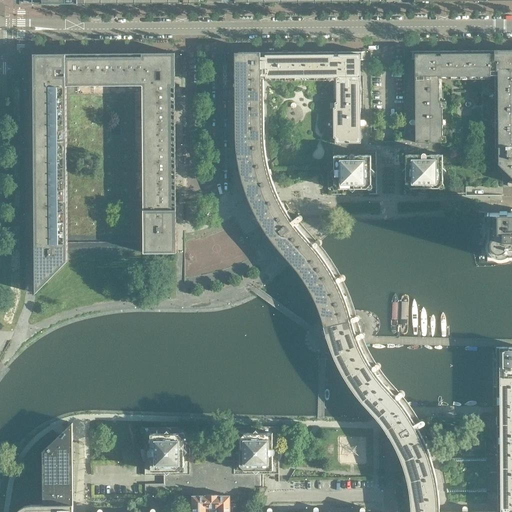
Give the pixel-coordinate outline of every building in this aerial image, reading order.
[(442,137),(442,107),(441,107),(440,107),(440,103),(440,102),(439,102),(439,76),(441,76),(490,76),(494,75),(495,161),(504,170),(511,178),(511,50),(494,50),(494,61),(490,61),(490,51),(440,51),(440,60),(436,60),(436,51),(411,51),(411,59),(415,59),(415,85),(417,85),(417,94),(415,94),(415,113),(418,113),(418,120),(415,120),(415,125),(418,125),(418,129),(418,131),(415,131),(415,143),(441,143),(441,141),(440,141),(440,137),(442,137)] [(65,253),(64,81),(143,80),(145,245),(173,243),(173,52),(33,51),(37,277),(65,253)] [(276,190),(272,181),(269,170),(267,164),(266,155),(265,146),(263,79),(263,77),(265,76),(265,77),(336,77),(336,103),(335,103),(335,108),(333,108),(333,138),(335,138),(335,143),(360,143),(360,132),(357,132),(357,125),(360,125),(360,120),(357,120),(357,114),(360,114),(360,94),(358,94),(358,85),(360,85),(360,60),(363,60),(363,52),(339,52),(339,61),(334,61),(334,52),(265,52),(265,61),(260,61),(260,52),(238,52),(239,124),(239,139),(240,149),(241,159),(243,169),(245,177),(248,189),(251,198),(252,199),(254,203),(281,202),(280,199),(276,190)] [(446,171),(442,168),(442,155),(429,155),(429,152),(430,152),(430,151),(426,151),(426,155),(421,155),(421,152),(418,152),(418,155),(405,155),(405,168),(402,171),(405,175),(405,183),(406,183),(410,187),(410,188),(438,188),(438,187),(442,183),(443,183),(442,175),(446,171)] [(374,172),(371,168),(371,155),(358,155),(358,153),(358,152),(354,152),(355,155),(350,155),(350,152),(346,152),(346,153),(346,155),(334,155),(334,169),(330,172),(334,175),(334,184),(335,184),(339,188),(338,188),(366,188),(366,187),(370,183),(370,184),(371,184),(371,175),(374,172)] [(311,285),(319,300),(322,308),(325,317),(326,320),(326,322),(325,323),(324,323),(324,324),(323,325),(323,326),(324,327),(324,328),(325,328),(325,329),(326,329),(327,329),(331,343),(330,343),(330,344),(329,345),(329,346),(329,347),(330,347),(330,348),(331,349),(332,349),(333,349),(335,349),(335,351),(337,355),(342,365),(347,374),(358,391),(363,397),(379,416),(383,421),(388,428),(392,434),(391,435),(395,440),(399,448),(403,456),(406,464),(409,473),(411,482),(412,491),(413,500),(414,509),(439,508),(439,507),(439,497),(438,489),(437,484),(435,477),(433,466),(430,456),(427,449),(425,444),(422,437),(418,428),(424,425),(425,424),(425,423),(425,422),(425,421),(424,421),(424,420),(423,420),(422,420),(421,420),(419,421),(417,419),(413,421),(409,414),(403,406),(399,400),(382,381),(378,377),(368,361),(364,354),(360,346),(359,343),(358,340),(363,339),(363,338),(364,338),(364,337),(365,336),(365,335),(364,334),(364,333),(363,333),(364,331),(364,329),(364,327),(363,324),(362,322),(361,321),(359,320),(360,319),(360,318),(359,317),(359,316),(358,316),(358,315),(357,315),(356,315),(355,315),(350,316),(349,313),(349,310),(345,300),(341,290),(333,272),(321,254),(314,246),(306,238),(301,232),(297,227),(301,224),(300,222),(301,221),(302,220),(302,219),(302,218),(302,217),(301,216),(300,215),(299,215),(298,216),(297,216),(292,220),(287,213),(283,206),(281,202),(254,203),(256,208),(262,219),(266,227),(272,235),(276,241),(277,241),(282,248),(288,254),(295,262),(301,269),(311,285)] [(511,209),(510,213),(487,213),(487,258),(500,258),(500,260),(507,260),(507,258),(511,257),(511,209)] [(389,294),(388,335),(396,336),(397,294),(389,294)] [(401,296),(400,336),(408,336),(409,296),(401,296)] [(511,503),(511,346),(497,347),(497,346),(495,346),(495,412),(496,503),(500,503),(511,503)] [(73,511),(73,464),(72,423),(58,436),(59,437),(44,451),(44,505),(32,505),(25,506),(19,510),(17,511),(73,511)] [(190,475),(189,433),(189,432),(188,431),(188,430),(187,429),(186,428),(185,428),(184,428),(184,427),(144,428),(145,475),(190,475)] [(279,474),(278,449),(278,427),(238,427),(237,428),(236,428),(235,429),(234,430),(234,431),(234,432),(233,432),(233,474),(279,474)] [(230,511),(230,495),(218,495),(205,495),(205,496),(192,496),(192,511),(230,511)] [(511,511),(511,503),(500,503),(500,511),(455,511),(440,511),(439,511),(439,508),(414,509),(414,511),(511,511)]
